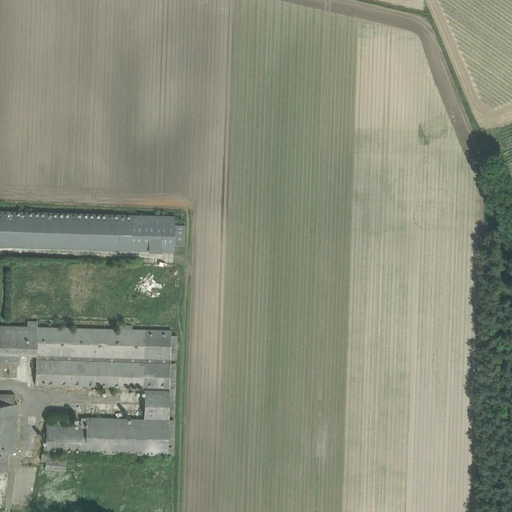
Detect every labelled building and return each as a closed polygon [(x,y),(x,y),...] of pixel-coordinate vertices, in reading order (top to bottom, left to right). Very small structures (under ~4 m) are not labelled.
[(0,245),(174,251),(174,244),(184,244),(185,224),(175,223),(175,216),(0,210),(0,245)] [(0,325),(0,363),(19,364),(20,354),(36,355),(35,384),(144,388),(143,418),(86,416),(86,417),(82,417),(81,424),(46,423),(44,451),(168,455),(168,439),(169,419),(169,414),(171,335),(171,330),(132,329),(132,325),(118,324),(118,329),(38,327),(38,321),(27,320),(27,326),(0,325)] [(0,393),(0,436),(7,437),(7,438),(17,439),(17,403),(15,403),(15,394),(0,393)] [(7,437),(0,436),(0,469),(7,469),(7,451),(16,451),(17,439),(7,438),(7,437)] [(41,461),(46,461),(45,469),(65,471),(66,456),(47,454),(47,453),(42,453),(41,461)]
